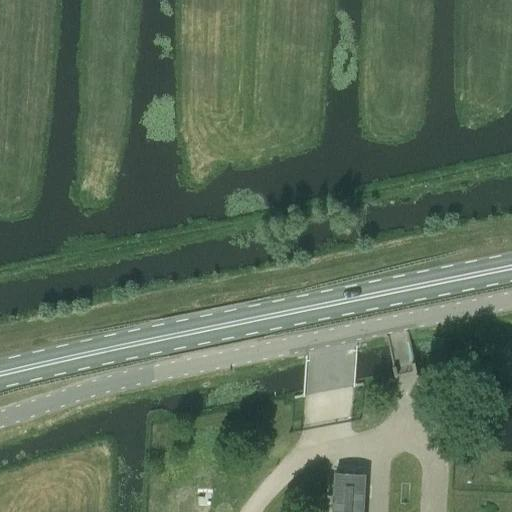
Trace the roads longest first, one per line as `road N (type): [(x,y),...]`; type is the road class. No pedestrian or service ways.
road 1 (unclassified): [(511,297),(130,376),(0,416)]
road 2 (primary): [(0,368),(511,258)]
